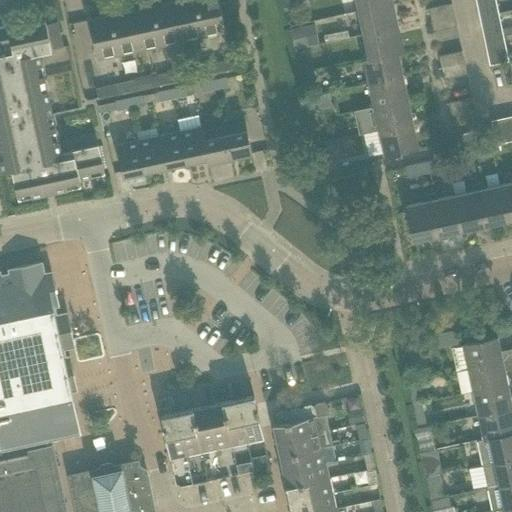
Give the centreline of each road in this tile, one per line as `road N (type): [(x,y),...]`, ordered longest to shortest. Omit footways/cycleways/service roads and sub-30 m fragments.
road 1 (residential): [(91,222),(189,202),(237,226),(311,286),(348,299),(511,264)]
road 2 (residential): [(91,222),(133,421),(162,472),(170,511)]
road 3 (residential): [(511,97),(480,83),(463,0)]
